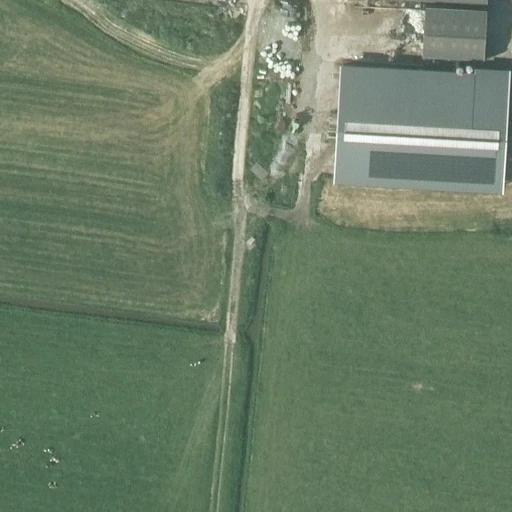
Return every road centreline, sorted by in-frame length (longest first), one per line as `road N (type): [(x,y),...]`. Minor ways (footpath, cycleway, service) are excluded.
road 1 (track): [(258,0),(212,511)]
road 2 (track): [(322,173),(325,0)]
